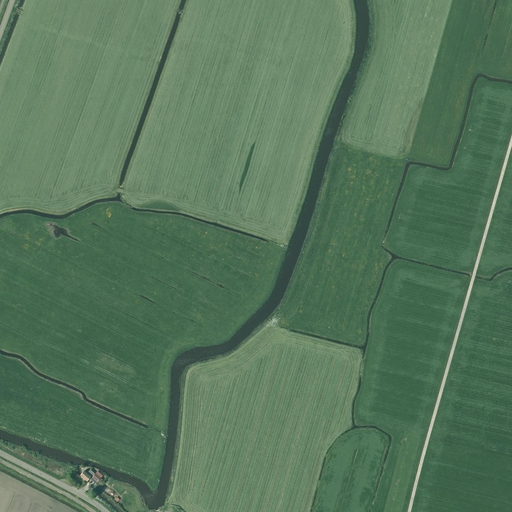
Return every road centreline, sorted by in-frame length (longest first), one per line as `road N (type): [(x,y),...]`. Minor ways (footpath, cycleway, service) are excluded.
road 1 (track): [(408,511),(511,138)]
road 2 (tertiary): [(106,511),(0,452)]
